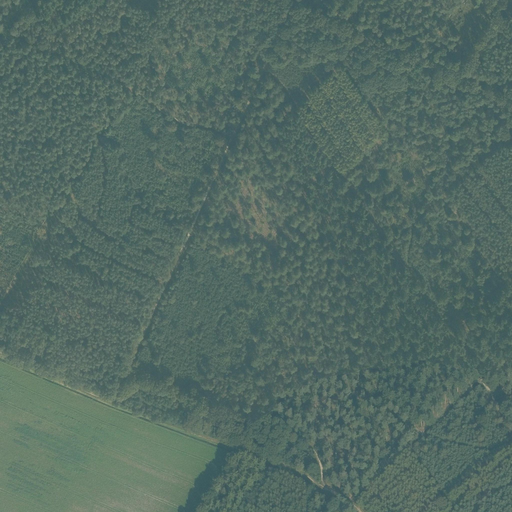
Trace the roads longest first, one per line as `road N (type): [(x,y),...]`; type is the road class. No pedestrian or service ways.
road 1 (track): [(128,90),(99,136),(117,156),(122,198),(364,331),(377,386),(424,430),(350,507)]
road 2 (track): [(124,371),(182,382),(300,434),(317,447),(320,480)]
road 3 (track): [(320,480),(108,401)]
road 4 (track): [(511,89),(314,0)]
road 5 (track): [(128,90),(132,83),(7,22),(0,29)]
